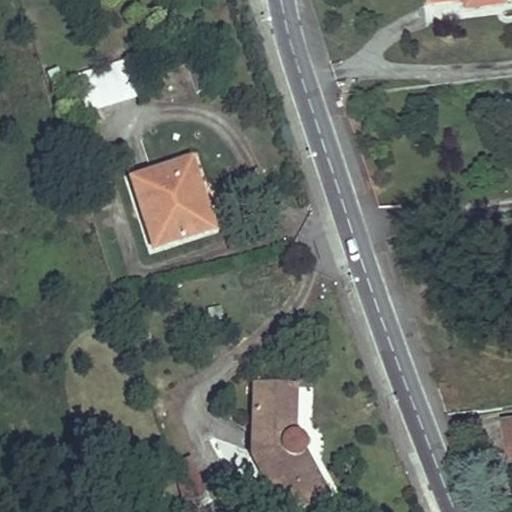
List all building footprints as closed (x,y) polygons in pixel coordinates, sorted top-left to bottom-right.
[(504,0),(429,0),(431,5),(457,1),(457,0),(466,0),(467,9),(505,4),(504,0)] [(73,73),(80,113),(135,103),(128,63),(73,73)] [(191,205),(202,201),(188,160),(178,163),(191,205)] [(191,205),(178,163),(130,178),(153,248),(211,230),(202,201),(191,205)] [(279,511),(293,511),(320,498),(309,477),(297,455),(300,453),(303,451),(305,447),(305,442),(302,436),(300,433),(296,431),(292,431),(294,387),(253,386),(251,456),(279,511)] [(300,453),(297,455),(309,477),(320,498),(327,495),(303,451),(300,453)]
